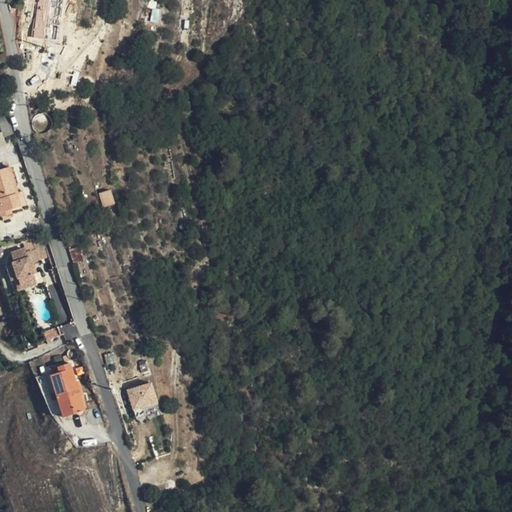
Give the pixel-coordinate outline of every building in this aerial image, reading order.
[(160,23),(161,9),(151,9),(151,22),(160,23)] [(16,133),(9,114),(0,116),(0,126),(2,132),(4,138),(16,133)] [(0,209),(1,213),(12,210),(20,207),(16,194),(18,193),(10,167),(0,170),(0,209)] [(104,206),(114,203),(110,190),(100,193),(104,206)] [(22,192),(18,193),(16,194),(20,207),(26,205),(22,192)] [(24,248),(12,252),(15,262),(13,263),(14,265),(18,279),(33,274),(34,273),(32,266),(40,263),(36,249),(26,253),(24,248)] [(18,279),(14,265),(10,267),(14,280),(18,279)] [(33,274),(18,279),(21,288),(36,283),(33,274)] [(49,337),(35,344),(39,350),(52,344),(49,337)] [(81,398),(76,382),(70,363),(59,367),(61,372),(51,375),(63,412),(67,411),(69,416),(85,411),(81,398)] [(80,381),(76,382),(81,398),(85,397),(80,381)] [(127,390),(136,421),(161,414),(152,383),(127,390)]
